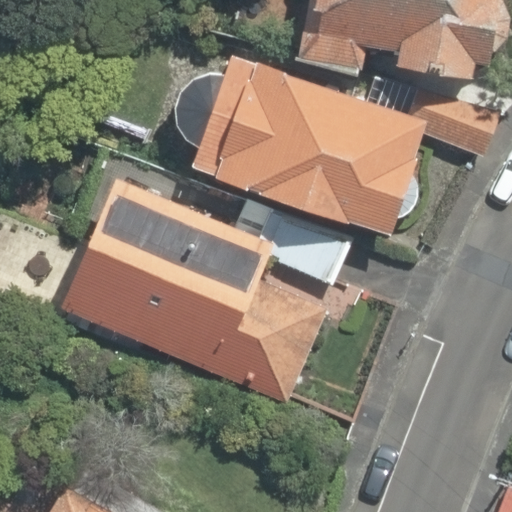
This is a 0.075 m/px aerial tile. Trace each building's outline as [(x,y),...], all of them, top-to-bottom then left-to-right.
[(475,0),(286,0),(280,51),(469,71),(475,0)] [(401,116),(221,54),(192,64),(168,87),(170,126),(190,143),(179,164),(373,230),(401,116)] [(508,110),(453,92),(440,133),(495,150),(508,110)] [(254,239),(99,169),(48,305),(273,392),(317,305),(246,268),(254,239)] [(120,511),(45,470),(21,511),(120,511)]
